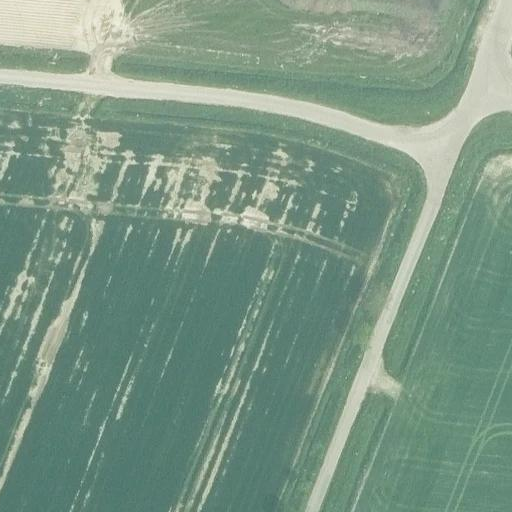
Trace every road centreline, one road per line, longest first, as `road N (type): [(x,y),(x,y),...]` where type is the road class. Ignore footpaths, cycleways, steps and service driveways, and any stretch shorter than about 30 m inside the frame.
road 1 (unclassified): [(446,162),(337,118),(273,104),(0,79)]
road 2 (unclassified): [(310,511),(446,162)]
